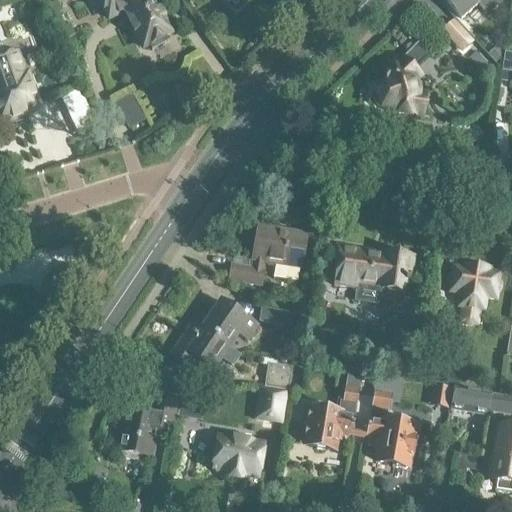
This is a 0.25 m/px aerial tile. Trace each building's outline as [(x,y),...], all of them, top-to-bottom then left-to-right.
[(98,0),(109,20),(124,12),(144,49),(149,46),(153,52),(170,43),(166,37),(171,34),(153,0),(98,0)] [(442,0),(462,21),(478,6),(487,16),(503,2),(501,0),(442,0)] [(511,56),(511,47),(511,11),(499,82),(511,84),(511,56)] [(472,45),(452,26),(444,34),(463,54),(472,45)] [(418,71),(431,56),(420,44),(384,80),(387,83),(378,93),(377,96),(377,99),(378,103),(379,104),(396,109),(395,113),(425,118),(429,94),(420,92),(417,80),(422,74),(418,71)] [(501,59),(503,55),(497,47),(487,55),(496,65),(501,59)] [(0,119),(1,123),(40,108),(31,82),(27,84),(19,60),(0,67),(0,119)] [(297,283),(299,269),(300,269),(306,236),(257,228),(251,260),(253,261),(252,269),(231,266),(229,280),(261,286),(264,272),(262,272),(263,262),(275,264),(273,279),(297,283)] [(405,283),(408,283),(412,257),(382,253),(381,258),(360,255),(361,253),(353,252),(353,249),(336,246),(333,260),(338,261),(333,286),(356,290),(354,301),(364,303),(363,306),(368,307),(369,304),(378,305),(381,290),(404,293),(405,283)] [(62,263),(57,270),(73,281),(78,274),(62,263)] [(444,330),(453,331),(457,311),(460,311),(458,325),(463,326),(464,328),(471,329),(473,327),(479,328),(482,311),(484,312),(486,298),(497,300),(501,274),(490,272),(490,269),(465,265),(464,269),(453,267),(449,292),(454,293),(452,307),(448,306),(444,330)] [(222,303),(203,331),(229,349),(237,336),(247,342),(258,326),(222,303)] [(300,315),(285,312),(262,308),(259,322),(283,327),(283,325),(298,327),(300,315)] [(323,358),(326,332),(311,330),(308,356),(323,358)] [(214,372),(229,349),(203,331),(198,339),(193,335),(192,338),(187,334),(172,357),(188,367),(194,359),(214,372)] [(261,366),(268,367),(268,365),(292,369),(293,364),(263,360),(261,366)] [(268,367),(264,389),(287,393),(296,395),(298,384),(300,385),(302,370),(292,369),(268,365),(268,367)] [(306,443),(315,445),(314,447),(316,450),(323,451),(326,449),(327,447),(336,449),(339,434),(353,436),(355,420),(360,389),(347,387),(343,407),(350,408),(348,418),(342,417),(342,415),(309,409),(306,422),(309,428),(306,443)] [(433,387),(429,408),(448,411),(451,390),(433,387)] [(454,388),(450,412),(488,419),(488,414),(511,417),(511,398),(492,395),(492,394),(454,388)] [(282,425),(287,393),(264,389),(260,389),(255,421),(282,425)] [(366,438),(380,441),(376,462),(393,465),(395,469),(404,470),(408,468),(412,447),(416,445),(419,427),(386,421),(388,414),(390,414),(393,396),(374,392),(366,438)] [(116,453),(121,454),(125,460),(142,463),(148,459),(153,460),(156,443),(170,446),(178,403),(153,399),(153,401),(162,402),(161,407),(132,402),(128,406),(127,410),(124,409),(116,453)] [(511,430),(498,428),(489,481),(496,482),(494,493),(511,495),(511,430)] [(259,479),(265,444),(217,436),(211,471),(225,473),(225,477),(244,480),(245,477),(259,479)]
